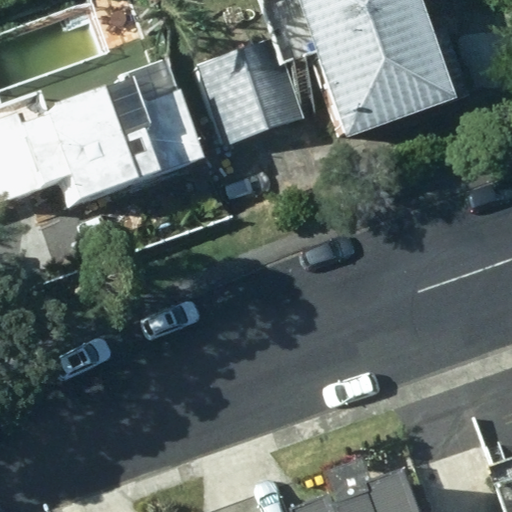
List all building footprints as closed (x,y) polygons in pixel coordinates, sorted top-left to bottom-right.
[(464,109),(427,0),(276,0),(267,3),(289,72),(326,59),(357,149),(464,109)] [(274,45),(202,70),(227,152),(301,124),(274,45)] [(53,122),(45,97),(0,113),(0,212),(64,189),(81,183),(92,213),(210,171),(171,65),(128,81),(132,93),(53,122)] [(511,511),(511,472),(478,485),(487,511),(511,511)] [(403,511),(397,495),(351,511),(403,511)]
